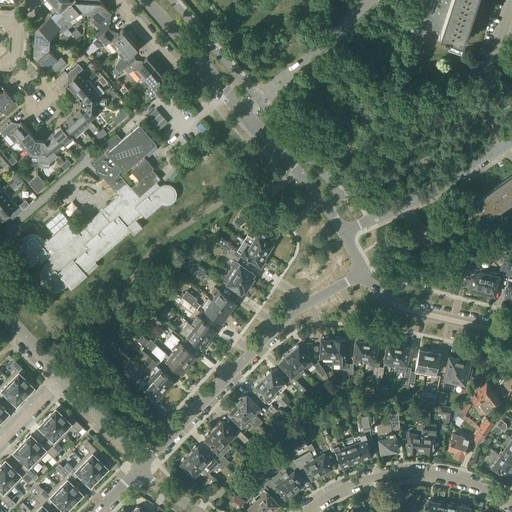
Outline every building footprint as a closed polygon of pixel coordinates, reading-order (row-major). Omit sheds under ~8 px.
[(50,0),(59,10),(66,5),(71,0),(50,0)] [(85,13),(86,0),(71,0),(66,5),(59,10),(63,15),(59,19),(68,29),(72,25),(69,22),(79,13),(85,13)] [(99,36),(97,38),(98,38),(109,29),(108,28),(108,27),(108,25),(111,23),(107,18),(111,14),(99,0),(86,0),(85,13),(91,14),(95,19),(92,21),(100,31),(97,34),(99,36)] [(417,33),(419,27),(440,34),(438,40),(445,42),(446,38),(449,39),(449,37),(462,41),(476,0),(419,0),(412,24),(412,25),(410,31),(417,33)] [(68,29),(59,19),(54,23),(50,18),(35,31),(34,43),(49,44),(50,39),(60,30),(63,33),(68,29)] [(76,29),(72,33),(76,38),(81,34),(76,29)] [(97,38),(93,42),(93,43),(97,47),(104,46),(107,44),(108,42),(116,51),(133,37),(132,36),(131,35),(130,34),(129,33),(128,33),(127,32),(126,31),(125,31),(124,30),(123,30),(115,36),(109,29),(98,38),(97,38)] [(116,68),(112,71),(116,76),(120,73),(124,69),(135,59),(131,55),(139,48),(139,47),(138,46),(138,45),(137,43),(137,42),(136,41),(135,40),(135,39),(134,38),(133,37),(116,51),(122,57),(119,59),(115,67),(116,68)] [(49,50),(49,44),(34,43),(33,55),(46,70),(51,66),(55,71),(65,62),(61,57),(58,60),(49,50)] [(133,70),(141,79),(157,65),(156,63),(154,62),(153,61),(151,59),(149,58),(147,58),(139,64),(135,59),(124,69),(128,74),(133,70)] [(73,92),(86,81),(78,73),(83,69),(79,64),(67,74),(71,79),(66,84),(73,92)] [(144,92),(151,100),(162,90),(156,83),(163,76),(163,74),(162,72),(161,70),(160,68),(159,67),(157,65),(141,79),(149,89),(144,92)] [(79,96),(82,99),(93,89),(95,88),(95,87),(88,79),(86,81),(73,92),(77,97),(79,96)] [(83,101),(83,105),(98,106),(106,106),(107,99),(99,99),(99,96),(104,92),(98,85),(95,87),(95,88),(93,89),(82,99),(83,101)] [(0,109),(6,117),(16,108),(12,103),(15,101),(5,89),(3,90),(1,89),(0,87),(0,109)] [(98,115),(98,106),(83,105),(82,109),(81,110),(91,121),(98,115)] [(133,111),(132,110),(120,108),(120,115),(123,119),(125,118),(133,111)] [(168,122),(156,109),(147,117),(158,130),(168,122)] [(93,124),(91,121),(81,110),(77,113),(76,112),(71,116),(84,131),(93,124)] [(76,138),(84,131),(71,116),(67,120),(68,121),(64,124),(76,138)] [(14,143),(16,141),(29,131),(21,122),(16,126),(12,122),(0,132),(4,137),(7,135),(14,143)] [(145,217),(162,203),(165,204),(169,204),(173,202),(175,199),(177,195),(176,191),(176,190),(175,189),(174,187),(173,186),(172,186),(171,185),(170,184),(169,184),(167,184),(166,184),(165,184),(163,184),(162,184),(161,185),(160,186),(159,187),(158,188),(154,184),(157,182),(160,179),(152,170),(154,169),(145,159),(130,171),(139,181),(130,188),(118,173),(122,170),(123,170),(124,171),(157,143),(139,123),(121,139),(116,133),(102,146),(105,149),(90,162),(119,195),(112,201),(111,202),(78,231),(70,221),(69,220),(68,220),(61,211),(46,224),(52,231),(54,234),(57,237),(51,243),(53,244),(49,247),(43,240),(44,240),(41,237),(37,236),(33,235),(28,235),(26,236),(24,237),(23,238),(21,239),(24,243),(16,250),(31,267),(39,260),(42,263),(41,263),(42,263),(44,261),(46,258),(49,262),(44,266),(41,269),(40,274),(39,278),(40,283),(41,285),(43,287),(44,288),(46,289),(51,291),(55,292),(60,291),(63,288),(67,285),(71,289),(87,275),(83,271),(130,230),(133,234),(142,226),(135,219),(141,213),(145,217)] [(52,132),(63,145),(65,147),(74,140),(62,126),(58,130),(57,128),(52,132)] [(23,150),(34,140),(31,137),(33,135),(29,131),(16,141),(23,150)] [(49,138),(45,141),(55,152),(63,145),(52,132),(48,136),(49,138)] [(29,165),(38,166),(38,161),(39,157),(40,142),(36,142),(34,140),(23,150),(29,157),(30,157),(29,165)] [(38,166),(37,167),(49,168),(49,162),(57,155),(55,152),(45,141),(44,142),(40,142),(39,157),(38,161),(38,166)] [(78,162),(84,157),(81,153),(75,158),(78,162)] [(28,183),(38,193),(37,175),(28,183)] [(37,175),(38,193),(47,185),(37,175)] [(511,178),(479,201),(478,199),(482,196),(482,195),(477,199),(490,218),(490,217),(488,215),(495,210),(496,212),(504,206),(503,204),(510,200),(511,201),(510,199),(511,198),(511,178)] [(0,206),(7,200),(10,198),(3,190),(0,192),(0,206)] [(10,198),(7,200),(0,206),(0,216),(2,219),(7,215),(11,220),(23,210),(19,205),(18,206),(10,198)] [(49,203),(56,210),(61,206),(54,199),(49,203)] [(44,211),(51,205),(48,202),(41,208),(44,211)] [(238,227),(250,217),(246,212),(234,222),(238,227)] [(247,234),(244,240),(251,245),(256,248),(268,255),(270,251),(268,250),(278,234),(271,229),(266,237),(259,232),(258,234),(256,233),(253,238),(247,234)] [(216,242),(228,251),(239,258),(242,254),(260,266),(263,261),(264,262),(268,256),(268,255),(256,248),(251,245),(244,240),(238,249),(232,246),(231,247),(227,244),(218,238),(216,242)] [(250,285),(254,278),(252,277),(254,274),(238,263),(237,262),(239,258),(228,251),(226,255),(232,260),(230,263),(231,266),(232,266),(229,271),(234,274),(250,285)] [(187,258),(184,263),(189,267),(193,262),(187,258)] [(190,271),(203,280),(207,275),(204,272),(205,271),(195,263),(190,271)] [(464,287),(474,290),(475,291),(479,292),(480,291),(482,292),(486,276),(488,269),(470,265),(469,270),(468,275),(467,275),(464,287)] [(486,276),(482,292),(483,292),(484,293),(488,294),(489,293),(494,295),(498,279),(499,273),(499,272),(488,269),(486,276)] [(250,285),(234,274),(229,271),(226,275),(224,274),(222,275),(221,277),(221,280),(241,293),(243,290),(245,291),(250,285)] [(175,272),(167,284),(173,289),(179,281),(177,280),(180,276),(175,272)] [(212,290),(212,293),(216,295),(212,300),(229,312),(230,313),(233,308),(233,306),(236,302),(214,287),(212,290)] [(184,299),(196,309),(200,305),(196,301),(197,299),(187,291),(182,297),(184,299)] [(192,314),(196,309),(184,299),(180,304),(192,314)] [(222,322),(225,317),(227,317),(230,313),(229,312),(212,300),(209,305),(206,303),(202,308),(222,322)] [(143,306),(139,310),(146,316),(150,312),(143,306)] [(195,320),(191,325),(194,327),(194,328),(209,339),(209,340),(210,339),(213,334),(214,332),(215,330),(212,327),(198,316),(195,320)] [(174,329),(178,324),(171,319),(167,324),(174,329)] [(181,331),(180,332),(183,335),(184,333),(189,338),(202,348),(204,345),(205,345),(206,344),(209,340),(209,339),(194,328),(194,327),(191,325),(188,322),(181,331)] [(172,332),(163,342),(173,351),(186,363),(188,364),(189,365),(193,360),(193,359),(193,358),(195,356),(186,348),(178,341),(180,339),(172,332)] [(138,339),(144,345),(148,341),(142,335),(138,339)] [(333,358),(334,338),(333,338),(333,339),(321,339),(320,358),(333,358)] [(333,358),(333,363),(341,363),(341,367),(345,367),(345,363),(345,359),(346,338),(336,338),(335,338),(334,338),(334,352),(333,358)] [(367,341),(356,339),(353,360),(364,362),(365,357),(367,341)] [(150,340),(144,347),(160,362),(161,361),(160,361),(163,358),(164,358),(173,366),(180,373),(182,370),(184,370),(188,366),(189,365),(188,364),(186,363),(173,351),(169,356),(167,354),(166,354),(150,340)] [(375,362),(378,342),(367,341),(365,357),(364,362),(371,363),(370,369),(373,369),(374,366),(378,367),(379,362),(375,362)] [(387,343),(384,364),(395,366),(396,361),(399,345),(387,343)] [(293,351),(289,354),(301,368),(304,365),(308,369),(313,364),(312,363),(310,360),(306,354),(306,351),(301,345),(299,347),(298,346),(297,347),(296,347),(293,350),(293,351)] [(406,366),(409,346),(399,345),(396,361),(395,366),(394,370),(404,371),(405,372),(405,371),(406,367),(406,366)] [(160,362),(144,347),(141,351),(147,357),(146,358),(150,362),(152,361),(157,365),(157,366),(160,362)] [(426,370),(430,351),(419,349),(415,371),(416,371),(420,372),(421,369),(426,370)] [(430,351),(426,370),(431,372),(431,374),(436,375),(440,353),(430,351)] [(281,362),(279,363),(291,376),(288,379),(292,383),(303,394),(304,392),(306,390),(301,385),(295,379),(299,376),(301,375),(304,372),(301,368),(289,354),(285,358),(284,358),(281,360),(281,362)] [(445,378),(443,387),(453,389),(455,380),(466,383),(467,377),(470,378),(473,368),(468,367),(469,361),(450,357),(445,378)] [(7,377),(25,396),(29,391),(28,390),(33,385),(22,375),(26,371),(14,359),(10,364),(15,369),(7,377)] [(150,362),(144,370),(150,376),(165,390),(173,381),(157,366),(157,365),(152,361),(150,362)] [(323,377),(326,375),(327,374),(319,362),(314,366),(323,377)] [(410,371),(411,366),(406,366),(406,367),(405,371),(405,372),(404,371),(402,385),(408,386),(408,382),(410,371)] [(122,371),(130,379),(134,375),(126,367),(122,371)] [(150,376),(144,370),(133,382),(142,390),(145,387),(157,398),(165,390),(150,376)] [(266,376),(262,379),(274,391),(275,391),(278,394),(281,398),(287,404),(291,400),(285,394),(284,395),(281,391),(287,385),(281,379),(284,376),(278,371),(275,374),(272,370),(271,371),(269,371),(266,374),(266,376)] [(21,400),(25,396),(7,377),(0,384),(0,396),(0,397),(4,393),(15,403),(20,398),(21,400)] [(255,387),(254,388),(255,390),(256,390),(269,403),(273,399),(275,397),(278,394),(275,391),(274,391),(262,379),(259,383),(257,383),(255,385),(255,387)] [(490,405),(498,399),(486,383),(470,396),(476,404),(477,403),(482,409),(480,411),(483,414),(485,413),(492,408),(490,405)] [(389,397),(389,388),(376,387),(375,395),(389,397)] [(429,391),(422,390),(420,400),(433,402),(435,396),(428,394),(429,391)] [(448,393),(437,391),(434,403),(445,405),(448,393)] [(241,401),(238,405),(251,417),(259,425),(262,421),(254,413),(256,412),(259,408),(256,405),(259,402),(253,396),(250,399),(247,396),(246,397),(245,397),(244,397),(241,399),(241,401)] [(284,407),(287,404),(281,398),(278,401),(284,407)] [(336,402),(331,403),(333,411),(343,407),(342,404),(337,405),(336,402)] [(317,403),(310,406),(313,414),(321,411),(317,403)] [(281,413),(272,404),(268,409),(276,417),(281,413)] [(230,413),(229,414),(237,421),(233,424),(238,429),(240,430),(243,427),(242,426),(248,420),(251,424),(256,428),(259,425),(251,417),(238,405),(235,408),(233,408),(230,411),(230,413)] [(452,421),(454,408),(440,405),(439,413),(447,415),(446,420),(452,421)] [(46,416),(64,434),(73,426),(78,431),(83,426),(71,415),(67,419),(56,408),(51,413),(50,412),(46,416)] [(460,411),(457,415),(474,427),(476,424),(464,415),(465,414),(460,411)] [(397,450),(394,430),(399,430),(398,412),(393,413),(393,415),(389,418),(390,422),(376,424),(378,435),(381,452),(397,450)] [(423,425),(421,450),(433,451),(433,447),(434,447),(435,440),(436,440),(437,435),(435,435),(436,427),(429,426),(429,413),(424,412),(424,416),(424,417),(423,425)] [(363,429),(370,428),(368,415),(367,415),(362,416),(361,416),(363,429)] [(56,442),(64,434),(46,416),(42,420),(43,421),(39,426),(50,437),(46,441),(57,453),(62,448),(56,442)] [(408,449),(421,450),(423,425),(424,417),(424,416),(418,416),(416,432),(409,431),(409,433),(407,433),(406,437),(408,438),(407,445),(408,445),(408,449)] [(477,428),(486,435),(494,423),(485,417),(479,426),(476,424),(474,427),(477,428)] [(500,419),(496,426),(500,429),(501,430),(504,432),(507,428),(506,423),(501,420),(500,419)] [(217,426),(214,430),(226,442),(227,442),(235,433),(234,433),(222,421),(221,422),(219,422),(217,424),(217,426)] [(285,426),(277,433),(281,440),(290,434),(285,426)] [(325,428),(319,431),(325,443),(326,443),(327,445),(329,451),(330,453),(335,451),(336,451),(338,457),(339,459),(341,462),(342,465),(343,465),(344,467),(352,464),(343,439),(337,441),(335,436),(332,437),(330,438),(325,428)] [(360,435),(354,437),(356,441),(362,458),(363,457),(364,460),(370,457),(369,455),(371,455),(369,448),(366,440),(367,440),(372,438),(370,428),(363,429),(364,433),(360,435)] [(486,435),(477,428),(474,432),(478,435),(473,441),(478,445),(485,435),(486,435)] [(243,434),(240,430),(238,429),(234,433),(235,433),(245,443),(248,439),(243,434)] [(206,438),(205,439),(216,450),(215,452),(220,457),(218,459),(225,466),(229,462),(227,459),(223,455),(231,446),(227,442),(226,442),(214,430),(210,433),(208,433),(206,436),(206,438)] [(57,453),(46,441),(42,445),(31,434),(26,439),(25,438),(21,442),(39,460),(47,451),(53,457),(57,453)] [(462,458),(469,439),(453,434),(448,447),(455,450),(454,455),(462,458)] [(353,435),(343,439),(352,464),(362,460),(362,458),(356,441),(354,437),(353,435)] [(509,435),(503,443),(506,446),(511,449),(511,437),(510,436),(509,435)] [(89,450),(81,459),(100,477),(104,473),(102,471),(107,466),(96,456),(100,452),(104,448),(96,440),(92,444),(88,440),(84,445),(89,450)] [(31,468),(39,460),(21,442),(17,446),(18,447),(14,452),(25,463),(21,467),(32,478),(37,474),(31,468)] [(329,451),(327,445),(326,443),(325,443),(321,446),(324,453),(325,453),(329,451)] [(193,451),(189,455),(208,473),(217,464),(222,469),(225,466),(218,459),(216,460),(213,457),(213,458),(211,459),(210,458),(198,446),(197,447),(196,447),(195,447),(193,449),(193,451)] [(493,449),(498,453),(511,462),(511,449),(506,446),(503,451),(501,450),(499,453),(493,449)] [(493,449),(486,458),(494,463),(492,466),(499,471),(499,470),(500,469),(509,475),(510,473),(511,473),(511,471),(511,462),(498,453),(493,449)] [(310,451),(294,460),(299,468),(304,465),(308,472),(312,478),(314,478),(317,477),(318,474),(322,472),(313,456),(311,452),(310,451)] [(477,462),(481,453),(475,451),(472,460),(477,462)] [(317,454),(313,456),(322,472),(326,470),(328,471),(331,469),(331,467),(332,467),(329,461),(325,453),(324,453),(318,456),(317,454)] [(181,463),(180,464),(195,478),(198,475),(200,473),(203,475),(203,476),(206,478),(209,481),(212,478),(211,476),(208,473),(189,455),(185,459),(184,459),(181,461),(181,463)] [(288,462),(294,471),(295,470),(295,471),(299,468),(294,460),(293,458),(288,462)] [(96,481),(100,477),(81,459),(73,467),(67,462),(63,466),(75,478),(79,474),(89,484),(94,479),(96,481)] [(32,478),(21,467),(17,471),(6,460),(1,465),(0,463),(0,471),(14,486),(22,477),(28,483),(32,478)] [(74,502),(78,498),(77,497),(82,492),(71,482),(75,478),(63,466),(59,462),(55,467),(64,476),(56,484),(74,502)] [(279,470),(294,490),(298,487),(300,488),(303,486),(303,484),(303,483),(299,478),(300,477),(295,471),(295,470),(294,471),(289,474),(283,465),(278,469),(279,470)] [(265,471),(259,475),(275,492),(278,490),(280,493),(281,492),(285,497),(286,496),(288,497),(291,495),(291,493),(294,490),(279,470),(269,478),(265,471)] [(6,494),(14,486),(0,471),(0,496),(7,504),(12,499),(6,494)] [(260,476),(256,480),(263,487),(263,488),(266,486),(267,484),(260,476)] [(39,484),(34,488),(38,492),(42,487),(39,484)] [(70,506),(74,502),(56,484),(48,493),(42,487),(38,492),(49,503),(53,499),(64,510),(69,505),(70,506)] [(216,495),(223,488),(218,484),(211,491),(216,495)] [(262,495),(257,499),(268,511),(271,511),(275,510),(275,508),(278,504),(269,494),(272,492),(266,486),(263,488),(263,487),(260,489),(260,493),(262,495)] [(398,501),(404,507),(414,497),(408,491),(398,501)] [(50,511),(46,507),(49,503),(38,492),(33,497),(39,502),(31,510),(32,511),(50,511)] [(239,509),(244,501),(235,495),(229,504),(239,509)] [(251,511),(268,511),(257,499),(256,498),(250,503),(251,504),(246,509),(248,511),(250,511),(251,511)] [(436,502),(428,501),(425,503),(425,504),(423,506),(420,506),(419,511),(435,511),(436,502)] [(435,511),(445,511),(447,503),(444,503),(443,502),(439,501),(437,502),(436,502),(435,511)] [(447,503),(445,511),(456,511),(458,505),(454,505),(453,503),(449,503),(448,504),(447,503)]
